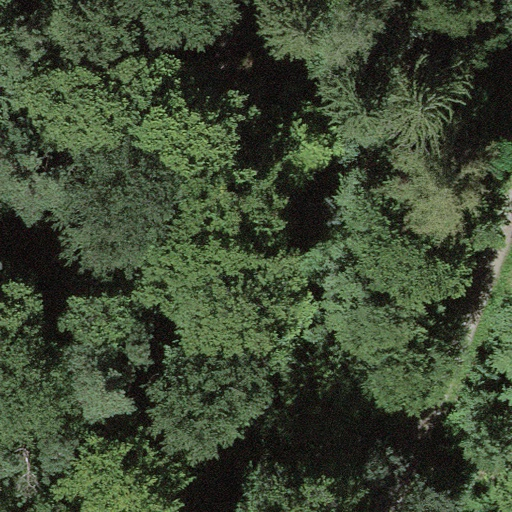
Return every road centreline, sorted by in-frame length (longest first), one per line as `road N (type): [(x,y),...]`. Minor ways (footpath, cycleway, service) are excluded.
road 1 (track): [(316,511),(318,475),(411,323),(511,52)]
road 2 (track): [(214,0),(318,475)]
